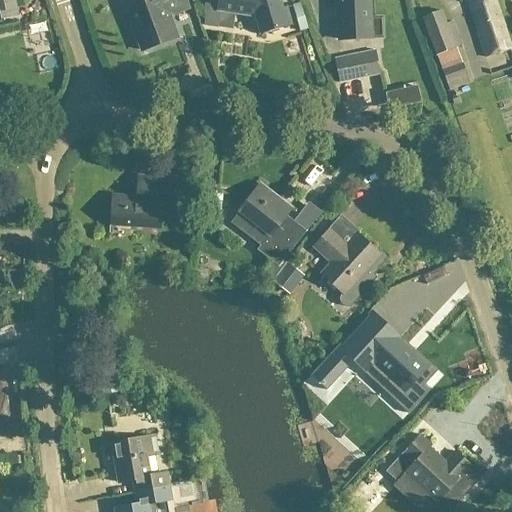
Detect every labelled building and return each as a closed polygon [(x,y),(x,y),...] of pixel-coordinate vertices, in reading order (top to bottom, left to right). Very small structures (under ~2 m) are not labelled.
[(9,0),(0,0),(0,21),(14,18),(9,0)] [(129,0),(121,3),(139,53),(174,40),(166,18),(185,10),(181,0),(129,0)] [(247,17),(253,15),(259,36),(288,27),(283,10),(279,11),(275,0),(217,0),(216,13),(247,17)] [(339,0),(340,0),(336,0),(338,43),(368,41),(365,0),(339,0)] [(491,0),(477,0),(465,4),(476,36),(475,37),(483,60),(509,51),(491,0)] [(306,32),(298,5),(289,8),(297,35),(306,32)] [(453,51),(446,32),(438,14),(420,21),(435,58),(453,51)] [(373,53),(332,61),(336,85),(378,77),(373,53)] [(460,66),(440,74),(446,93),(467,85),(460,66)] [(436,100),(419,106),(424,118),(444,121),(436,100)] [(109,198),(107,228),(158,232),(160,206),(177,207),(178,181),(134,178),(133,199),(109,198)] [(237,214),(237,215),(228,226),(257,249),(256,250),(256,251),(254,253),(276,270),(304,234),(283,217),(288,211),(258,187),(237,214)] [(212,224),(215,195),(201,194),(198,223),(212,224)] [(327,232),(311,250),(329,266),(319,277),(340,297),(337,301),(337,303),(337,305),(342,309),(346,310),(349,309),(375,281),(371,278),(386,261),(379,255),(377,257),(355,237),(345,248),(327,232)] [(285,266),(271,285),(288,298),(302,278),(285,266)] [(373,317),(342,351),(349,357),(347,359),(360,371),(363,367),(394,396),(391,399),(408,414),(427,394),(421,389),(433,376),(390,335),(391,334),(373,317)] [(329,356),(320,366),(334,379),(343,370),(329,356)] [(9,358),(0,358),(0,368),(18,367),(17,358),(9,359),(9,358)] [(114,385),(101,388),(102,397),(116,394),(114,385)] [(418,437),(384,474),(395,484),(403,475),(433,502),(425,511),(449,511),(481,478),(467,466),(453,453),(442,466),(426,451),(429,447),(418,437)] [(132,496),(166,489),(164,475),(147,479),(143,458),(157,456),(154,438),(108,446),(116,486),(130,483),(132,496)] [(378,509),(391,491),(379,483),(366,501),(378,509)] [(195,496),(193,490),(188,487),(182,487),(178,493),(180,500),(185,503),(192,502),(195,496)] [(166,489),(132,496),(135,508),(112,511),(145,511),(144,507),(169,502),(166,489)]
